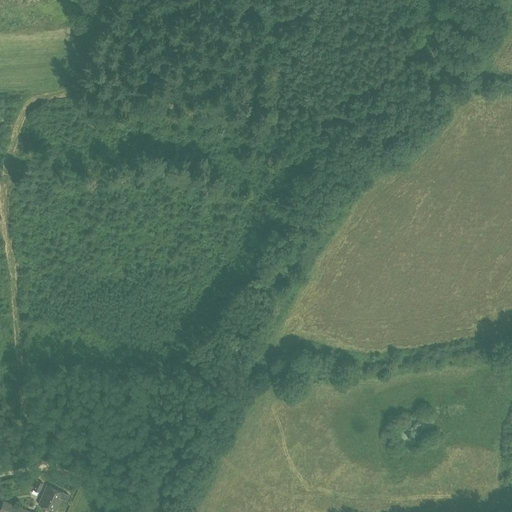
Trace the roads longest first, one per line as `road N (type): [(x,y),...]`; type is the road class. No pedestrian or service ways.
road 1 (track): [(109,0),(70,96),(34,101),(4,178),(24,372),(43,467)]
road 2 (track): [(134,511),(67,470),(0,476)]
